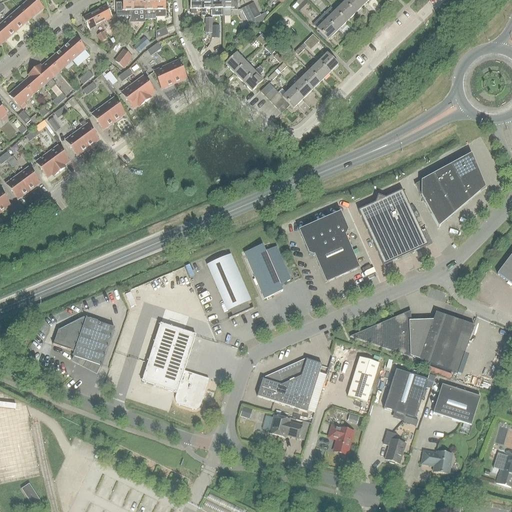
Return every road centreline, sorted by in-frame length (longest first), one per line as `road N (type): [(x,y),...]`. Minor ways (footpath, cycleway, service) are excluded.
road 1 (secondary): [(0,310),(392,143)]
road 2 (tertiary): [(216,448),(254,357),(440,273)]
road 3 (residential): [(206,87),(267,131),(298,134),(439,0)]
road 4 (tertiary): [(489,511),(370,490),(216,448)]
road 5 (residential): [(0,236),(206,87)]
road 6 (tertiary): [(216,448),(0,366)]
